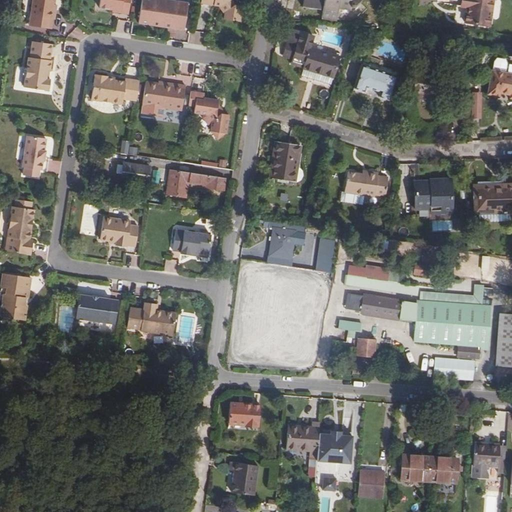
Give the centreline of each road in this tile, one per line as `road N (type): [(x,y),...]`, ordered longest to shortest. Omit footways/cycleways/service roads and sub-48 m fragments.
road 1 (residential): [(257,64),(102,39),(84,50),(54,248),(65,266),(221,288)]
road 2 (residential): [(221,288),(212,358),(220,379),(511,397)]
road 3 (residential): [(255,106),(399,154),(511,150)]
road 4 (residential): [(221,288),(255,106)]
road 5 (track): [(194,511),(214,375)]
